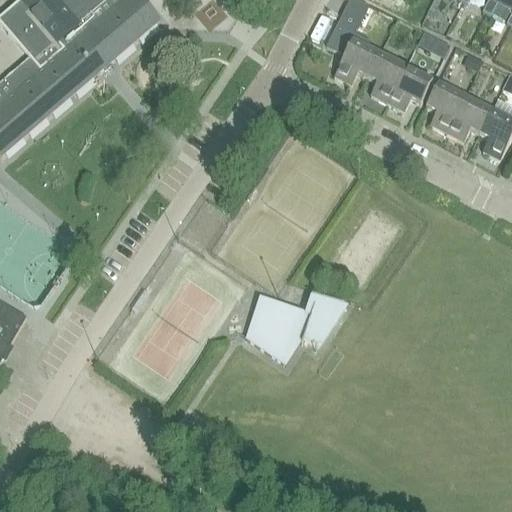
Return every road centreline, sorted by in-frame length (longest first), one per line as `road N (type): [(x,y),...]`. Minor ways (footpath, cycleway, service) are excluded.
road 1 (residential): [(16,463),(80,353),(261,86)]
road 2 (residential): [(511,215),(261,86)]
